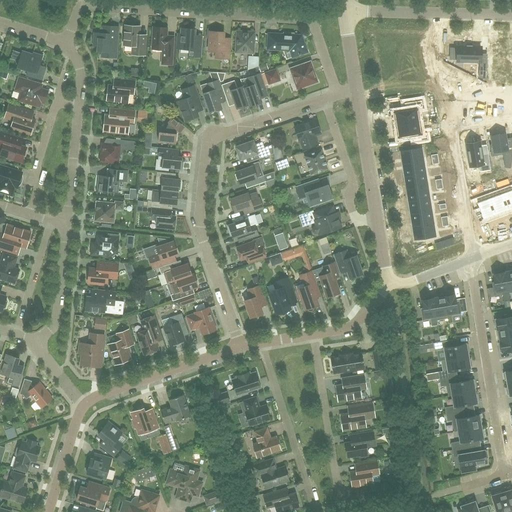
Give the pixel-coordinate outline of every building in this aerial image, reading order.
[(125,25),(124,45),(133,46),(132,54),(144,55),(146,35),(142,35),(139,35),(140,26),(125,25)] [(103,34),(94,33),(94,46),(98,46),(98,51),(102,51),(102,57),(116,58),(118,27),(114,27),(104,26),(103,34)] [(171,35),(167,35),(167,28),(153,27),(153,29),(152,29),(152,36),(152,49),(162,50),(162,64),(172,65),(173,43),(174,43),(175,35),(171,35)] [(200,57),(201,43),(202,43),(203,35),(199,35),(195,35),(195,29),(181,29),(180,49),(188,49),(187,56),(200,57)] [(227,37),(223,37),(223,32),(217,32),(217,30),(208,29),(207,38),(209,38),(209,51),(216,52),(215,58),(228,59),(229,46),(231,47),(231,37),(227,37)] [(237,32),(236,52),(253,53),(254,33),(251,33),(249,31),(241,31),(240,32),(237,32)] [(268,34),(267,49),(290,50),(292,57),(307,52),(301,35),(294,35),(294,33),(285,32),(285,35),(275,34),(268,34)] [(457,60),(457,62),(479,62),(479,70),(479,71),(487,71),(487,57),(480,57),(481,47),(458,46),(457,48),(457,60)] [(487,57),(487,71),(494,71),(494,69),(506,70),(506,48),(502,48),(503,46),(496,46),(495,48),(493,47),(493,52),(493,56),(487,56),(487,57)] [(22,52),(17,67),(27,70),(26,75),(41,80),(43,76),(44,72),(38,70),(42,56),(33,53),(32,55),(22,52)] [(248,70),(258,66),(258,57),(255,57),(248,57),(248,70)] [(387,75),(385,75),(386,82),(388,81),(390,93),(392,93),(403,91),(405,103),(416,101),(414,89),(407,90),(404,76),(402,61),(385,64),(387,75)] [(310,62),(290,69),(297,90),(318,82),(310,62)] [(0,76),(6,79),(8,72),(0,69),(0,76)] [(276,69),(264,73),(268,84),(280,80),(277,71),(276,69)] [(479,70),(479,77),(486,81),(487,71),(479,71),(479,70)] [(248,86),(243,88),(248,104),(249,106),(261,102),(260,99),(263,98),(266,97),(258,74),(246,79),(248,86)] [(21,94),(19,100),(26,102),(27,103),(31,104),(32,104),(39,106),(40,101),(43,102),(47,91),(40,89),(41,85),(19,78),(15,92),(21,94)] [(107,94),(107,100),(119,101),(120,103),(127,103),(128,93),(133,94),(135,81),(114,79),(113,86),(108,85),(108,86),(107,87),(106,93),(107,94)] [(212,82),(207,84),(209,91),(203,93),(203,94),(209,112),(221,108),(219,103),(222,102),(225,101),(217,80),(212,82)] [(243,88),(242,86),(237,88),(234,80),(221,85),(228,105),(232,104),(235,103),(236,108),(248,104),(243,88)] [(178,110),(181,109),(185,121),(198,116),(196,112),(199,111),(202,110),(194,85),(181,90),(185,99),(175,102),(178,110)] [(394,113),(392,114),(394,121),(396,121),(396,125),(419,121),(417,109),(423,108),(422,100),(404,103),(405,110),(399,111),(394,112),(394,113)] [(13,120),(11,128),(30,134),(32,128),(34,128),(36,123),(34,121),(35,120),(31,119),(32,115),(33,112),(9,104),(5,118),(13,120)] [(105,115),(103,131),(128,134),(130,122),(133,122),(134,111),(110,109),(110,112),(109,116),(105,115)] [(164,130),(162,132),(159,131),(158,141),(175,143),(176,133),(175,133),(176,129),(176,130),(178,127),(180,125),(181,126),(181,125),(172,117),(167,122),(168,123),(167,125),(166,128),(164,130)] [(303,124),(294,127),(299,141),(300,140),(303,149),(317,144),(315,140),(314,135),(320,133),(315,120),(309,122),(309,120),(302,123),(303,124)] [(397,128),(395,129),(396,137),(398,136),(398,138),(403,137),(409,136),(410,143),(428,140),(427,132),(421,133),(419,121),(396,125),(397,128)] [(0,132),(0,133),(0,146),(2,147),(0,155),(8,157),(7,159),(12,160),(13,159),(21,162),(23,156),(25,155),(26,151),(25,149),(26,148),(20,146),(21,143),(22,139),(0,132)] [(492,144),(489,145),(491,156),(503,155),(505,168),(507,168),(510,168),(511,156),(511,137),(506,139),(505,134),(491,136),(492,144)] [(102,144),(100,161),(119,163),(120,155),(121,153),(122,151),(122,149),(134,150),(135,141),(114,139),(113,142),(113,145),(102,144)] [(262,148),(254,145),(253,141),(235,147),(238,153),(237,154),(236,154),(236,155),(235,156),(236,157),(236,158),(237,159),(238,159),(239,160),(240,159),(254,154),(255,157),(256,160),(273,154),(273,144),(262,148)] [(480,142),(466,144),(470,167),(479,165),(480,172),(490,170),(488,155),(482,156),(480,146),(480,142)] [(158,160),(156,160),(155,170),(169,171),(169,168),(180,169),(181,157),(177,157),(178,153),(178,150),(159,148),(158,160)] [(421,148),(400,152),(402,164),(423,161),(421,148)] [(321,150),(304,156),(310,175),(327,169),(321,150)] [(278,170),(288,166),(286,159),(276,163),(278,170)] [(423,161),(402,164),(404,177),(425,174),(423,161)] [(265,182),(261,170),(258,162),(251,164),(252,167),(236,172),(240,184),(252,180),(253,183),(254,186),(265,182)] [(0,191),(11,195),(14,187),(17,188),(20,178),(22,173),(0,165),(0,191)] [(99,176),(97,190),(117,192),(118,181),(126,181),(127,171),(108,169),(108,172),(108,175),(106,177),(99,176)] [(181,182),(179,182),(179,180),(166,179),(166,176),(166,173),(156,172),(155,183),(162,184),(161,190),(178,192),(178,189),(180,190),(181,182)] [(425,174),(404,177),(406,189),(427,186),(425,174)] [(310,206),(332,199),(328,185),(321,187),(320,183),(318,180),(295,188),(299,198),(306,196),(310,206)] [(427,186),(406,189),(408,202),(429,198),(427,186)] [(152,207),(163,209),(163,206),(163,203),(176,204),(178,192),(161,190),(152,189),(151,201),(148,201),(147,207),(152,207)] [(509,210),(511,208),(511,189),(503,193),(509,210)] [(232,210),(234,211),(242,209),(243,211),(244,215),(263,208),(259,198),(259,199),(256,192),(248,195),(248,193),(230,199),(232,205),(231,207),(232,210)] [(490,198),(496,214),(509,210),(503,193),(490,198)] [(429,198),(408,202),(410,214),(431,211),(429,198)] [(496,214),(490,198),(477,203),(483,219),(496,214)] [(114,201),(114,203),(96,202),(95,218),(94,221),(113,222),(114,211),(123,211),(124,202),(114,201)] [(333,206),(311,213),(316,226),(314,227),(312,228),(312,230),(313,232),(314,233),(316,234),(318,233),(319,235),(341,227),(338,219),(339,219),(337,212),(336,213),(335,209),(333,206)] [(172,210),(163,209),(152,207),(151,219),(157,220),(156,227),(174,229),(175,217),(171,216),(172,213),(172,210)] [(297,211),(299,222),(312,219),(309,208),(297,211)] [(431,211),(410,214),(412,227),(433,223),(431,211)] [(244,220),(243,215),(231,219),(233,224),(229,225),(229,227),(228,228),(230,236),(232,235),(233,237),(237,235),(238,239),(239,242),(258,235),(255,226),(258,225),(255,214),(245,218),(245,220),(244,220)] [(433,223),(412,227),(414,239),(435,236),(433,223)] [(0,236),(0,248),(19,254),(20,250),(21,246),(26,247),(30,232),(7,225),(3,237),(0,236)] [(118,237),(97,235),(97,239),(96,243),(92,243),(91,255),(109,256),(119,248),(117,246),(118,237)] [(248,264),(254,262),(265,258),(262,248),(264,247),(261,237),(252,240),(252,242),(237,248),(241,260),(246,258),(247,261),(248,264)] [(173,241),(169,243),(167,239),(157,238),(160,246),(158,247),(157,244),(143,249),(146,258),(148,257),(153,270),(159,268),(172,263),(176,262),(175,258),(174,255),(177,254),(173,241)] [(306,253),(303,245),(289,249),(292,258),(302,254),(306,253)] [(346,251),(335,254),(340,273),(344,272),(347,271),(349,278),(362,274),(356,256),(349,258),(346,251)] [(0,263),(0,278),(14,283),(16,277),(18,277),(20,272),(18,271),(19,270),(13,268),(15,263),(17,257),(3,253),(0,264),(0,263)] [(284,261),(281,253),(269,257),(272,265),(284,261)] [(89,268),(89,271),(87,272),(87,276),(88,277),(88,283),(106,285),(107,277),(116,278),(118,264),(104,263),(104,262),(97,262),(97,265),(96,269),(89,268)] [(161,274),(163,273),(167,282),(168,282),(169,283),(175,281),(192,275),(188,264),(174,269),(173,266),(172,263),(159,268),(161,274)] [(316,281),(320,279),(327,297),(331,296),(333,297),(337,296),(338,293),(339,293),(334,278),(336,277),(339,276),(334,263),(322,267),(323,267),(312,271),(316,281)] [(300,300),(302,299),(305,309),(306,309),(307,310),(309,311),(310,311),(312,311),(313,310),(313,308),(313,307),(318,305),(315,297),(318,296),(321,295),(316,281),(312,271),(300,275),(303,284),(295,287),(300,300)] [(510,301),(508,292),(504,272),(502,273),(500,273),(500,271),(493,272),(495,282),(492,282),(494,295),(502,293),(504,302),(509,301),(510,301)] [(194,275),(192,275),(175,281),(169,283),(173,294),(170,295),(172,301),(179,299),(185,296),(184,294),(183,291),(198,286),(194,275)] [(268,292),(276,314),(290,309),(289,305),(292,304),(296,302),(288,278),(273,283),(276,290),(268,292)] [(262,313),(260,307),(264,306),(267,305),(260,285),(248,290),(251,298),(244,301),(250,318),(262,313)] [(85,310),(93,311),(94,314),(97,312),(116,314),(117,301),(114,301),(115,292),(101,291),(101,290),(91,289),(91,293),(91,297),(86,297),(85,310)] [(143,296),(147,308),(154,306),(150,293),(143,296)] [(447,296),(444,297),(443,295),(447,317),(448,323),(452,323),(451,316),(461,314),(459,302),(456,302),(454,293),(447,294),(447,296)] [(185,296),(179,299),(181,306),(194,301),(192,294),(185,296)] [(433,299),(436,318),(437,325),(438,325),(437,321),(447,319),(448,323),(447,317),(443,295),(436,296),(437,298),(433,299)] [(423,308),(420,309),(422,321),(430,319),(431,326),(437,325),(436,318),(433,299),(428,299),(428,297),(421,299),(423,308)] [(202,334),(208,332),(210,333),(213,332),(214,330),(216,329),(207,306),(193,311),(195,314),(186,317),(191,329),(196,328),(199,327),(202,334)] [(161,320),(170,345),(184,341),(179,327),(183,326),(186,325),(182,313),(161,320)] [(498,329),(498,330),(511,327),(511,313),(503,315),(504,318),(494,320),(495,326),(497,326),(498,329)] [(159,341),(162,340),(154,316),(141,321),(144,331),(137,334),(144,354),(147,353),(149,354),(154,353),(155,351),(158,350),(155,342),(159,341)] [(91,322),(91,332),(102,332),(102,322),(91,322)] [(496,330),(497,337),(499,337),(500,341),(511,338),(511,327),(498,330),(496,330)] [(115,365),(130,359),(126,347),(129,346),(133,344),(128,330),(117,334),(119,341),(108,345),(115,365)] [(80,343),(79,353),(82,354),(80,365),(97,367),(100,367),(104,335),(90,333),(89,344),(80,343)] [(511,338),(500,341),(501,345),(499,346),(500,352),(509,351),(510,354),(511,353),(511,338)] [(451,340),(433,343),(434,351),(444,349),(446,360),(468,356),(467,352),(469,352),(468,345),(466,345),(466,344),(452,347),(451,343),(451,340)] [(377,351),(373,352),(375,369),(383,368),(381,350),(377,351)] [(331,358),(334,373),(343,371),(344,372),(363,369),(361,353),(351,355),(351,354),(341,355),(341,357),(331,358)] [(1,363),(0,362),(0,373),(8,376),(6,382),(18,386),(25,364),(21,363),(18,362),(19,359),(6,355),(4,360),(2,360),(1,363)] [(468,356),(446,360),(448,370),(438,372),(439,379),(457,376),(456,373),(456,370),(470,368),(469,367),(471,366),(470,360),(468,360),(468,356)] [(505,373),(503,373),(505,380),(507,380),(507,384),(511,382),(511,370),(505,372),(505,373)] [(249,373),(236,377),(237,378),(232,380),(237,395),(260,388),(255,373),(250,374),(249,373)] [(336,386),(338,401),(360,397),(359,390),(366,389),(363,375),(342,379),(342,382),(343,385),(336,386)] [(472,381),(472,380),(458,382),(458,379),(457,376),(439,379),(440,386),(446,385),(448,396),(452,395),(474,391),(473,387),(475,387),(474,380),(472,381)] [(52,399),(39,383),(33,388),(31,385),(32,381),(28,380),(24,379),(19,394),(22,395),(26,399),(31,395),(41,408),(52,399)] [(475,395),(474,391),(452,395),(454,406),(444,407),(446,415),(464,411),(463,408),(463,406),(476,403),(476,402),(478,402),(477,395),(475,395)] [(213,397),(216,406),(229,402),(227,397),(226,392),(213,397)] [(167,409),(160,411),(165,423),(176,419),(176,421),(190,416),(182,395),(169,400),(172,407),(167,409)] [(256,397),(243,401),(247,412),(245,412),(249,426),(257,423),(262,422),(270,419),(265,405),(259,408),(257,402),(256,397)] [(348,411),(348,414),(340,415),(343,430),(365,427),(364,419),(374,417),(372,403),(359,405),(359,404),(347,406),(348,411)] [(241,407),(234,411),(240,426),(247,422),(241,407)] [(132,420),(134,428),(136,427),(139,434),(158,428),(151,410),(141,413),(140,410),(131,413),(134,420),(132,420)] [(481,422),(480,415),(465,417),(464,415),(464,411),(446,415),(447,421),(452,420),(454,432),(459,431),(480,427),(479,422),(481,422)] [(98,434),(104,439),(101,442),(98,445),(102,448),(103,447),(114,456),(121,447),(114,442),(122,433),(108,422),(98,434)] [(451,443),(452,450),(471,447),(471,446),(470,447),(469,444),(469,441),(482,439),(482,438),(484,437),(483,430),(481,431),(480,427),(459,431),(460,441),(451,443)] [(266,428),(254,432),(258,443),(253,445),(257,457),(280,449),(276,437),(270,439),(268,434),(266,428)] [(351,442),(345,443),(347,457),(359,455),(359,457),(367,456),(366,447),(375,445),(372,432),(350,436),(350,439),(351,442)] [(165,435),(157,437),(163,454),(171,452),(165,435)] [(17,456),(14,468),(26,471),(28,467),(29,463),(28,463),(29,460),(36,462),(38,454),(39,455),(39,453),(38,453),(40,447),(35,446),(36,442),(28,440),(27,443),(22,442),(20,448),(17,447),(15,455),(17,456)] [(484,451),(484,450),(472,453),(471,450),(471,447),(452,450),(453,457),(459,456),(461,472),(475,470),(475,465),(486,463),(486,458),(488,458),(486,451),(484,451)] [(86,470),(87,472),(87,473),(105,479),(111,459),(102,456),(102,455),(94,452),(93,456),(92,459),(91,459),(89,465),(87,466),(86,470)] [(287,473),(286,472),(284,467),(276,470),(274,465),(272,459),(252,466),(255,476),(261,475),(265,488),(288,480),(288,479),(289,477),(287,473)] [(356,472),(349,473),(352,487),(372,483),(380,482),(377,461),(355,465),(355,468),(356,472)] [(199,469),(186,465),(183,474),(170,470),(166,483),(179,487),(176,497),(180,498),(190,501),(192,494),(198,496),(202,483),(196,481),(199,469)] [(4,481),(0,493),(0,496),(23,503),(27,489),(22,487),(23,481),(25,476),(12,473),(9,483),(4,481)] [(80,486),(76,499),(97,506),(99,499),(106,501),(110,489),(89,482),(88,485),(87,488),(80,486)] [(285,489),(263,496),(267,508),(275,505),(276,511),(283,511),(299,507),(294,494),(287,496),(287,492),(285,489)] [(119,511),(153,511),(154,509),(155,509),(159,496),(140,490),(138,497),(136,497),(135,497),(134,498),(133,499),(132,500),(131,502),(123,500),(119,511)] [(223,500),(219,490),(203,496),(205,501),(206,506),(223,500)] [(511,511),(511,493),(511,491),(501,494),(501,492),(494,494),(494,496),(492,496),(495,507),(494,507),(494,511),(507,511),(508,511),(507,511),(511,511)] [(259,511),(255,498),(245,501),(248,511),(259,511)] [(224,501),(223,501),(214,504),(217,511),(225,509),(227,508),(224,501)] [(477,511),(477,509),(478,509),(478,508),(476,508),(474,502),(461,507),(462,509),(458,510),(458,511),(477,511)]
